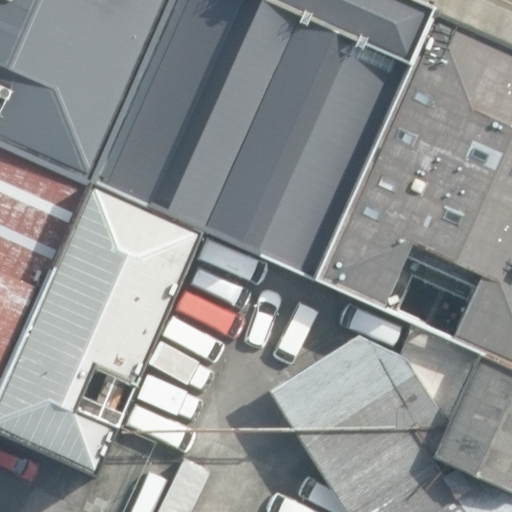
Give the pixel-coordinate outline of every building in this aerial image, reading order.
[(178,0),(0,0),(0,145),(98,188),(178,0)] [(434,18),(395,0),(178,0),(98,188),(201,230),(320,277),(434,18)] [(511,53),(434,18),(320,277),(404,321),(511,372),(511,53)] [(0,410),(98,188),(0,145),(0,410)] [(0,426),(99,472),(201,230),(98,188),(0,410),(0,426)] [(511,511),(511,372),(404,321),(398,350),(357,333),(275,387),(348,511),(511,511)]
